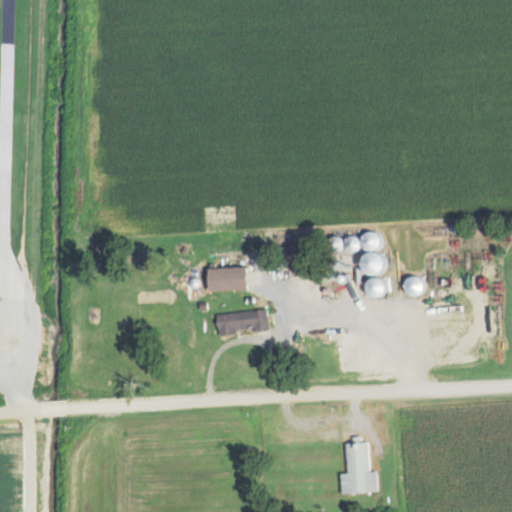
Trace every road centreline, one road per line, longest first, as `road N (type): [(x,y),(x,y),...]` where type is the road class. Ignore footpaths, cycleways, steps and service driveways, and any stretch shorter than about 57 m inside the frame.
road 1 (residential): [(511,386),(0,409)]
road 2 (residential): [(26,408),(25,308),(0,295)]
